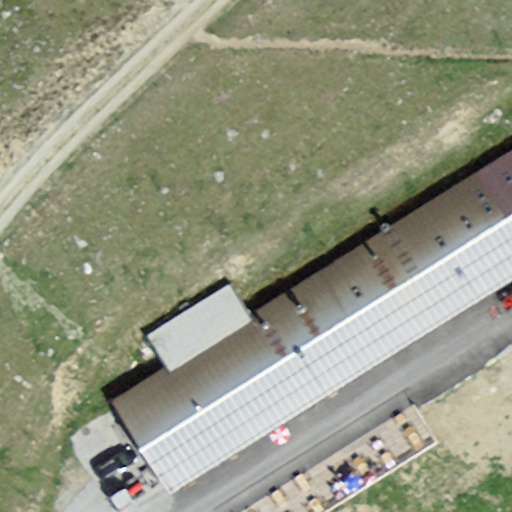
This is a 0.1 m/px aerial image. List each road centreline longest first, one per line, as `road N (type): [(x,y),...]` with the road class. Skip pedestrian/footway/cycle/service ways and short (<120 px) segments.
road 1 (track): [(168,511),(214,499),(511,305)]
road 2 (track): [(0,207),(30,163),(213,0)]
